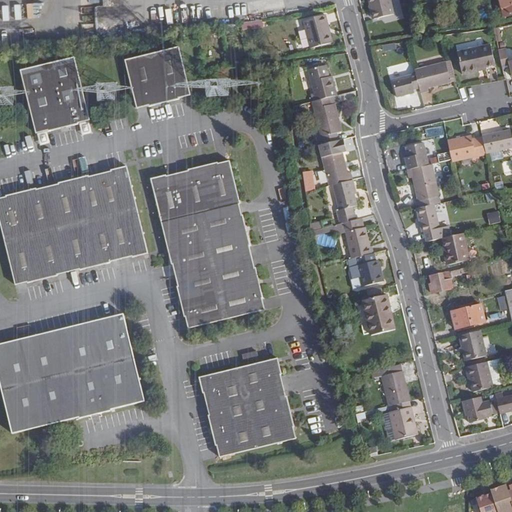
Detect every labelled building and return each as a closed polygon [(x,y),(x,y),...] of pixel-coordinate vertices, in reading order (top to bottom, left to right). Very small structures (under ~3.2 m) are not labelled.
[(369,0),(374,19),(393,15),(389,0),(369,0)] [(511,14),(511,0),(500,0),(504,16),(511,14)] [(329,23),(328,15),(306,19),(310,47),(330,43),(327,24),(329,23)] [(491,43),(458,49),(462,71),(479,68),(478,66),(495,63),(491,43)] [(191,96),(183,63),(179,48),(126,61),(129,77),(138,109),(149,106),(149,107),(180,100),(180,99),(191,96)] [(511,60),(509,62),(506,48),(499,50),(502,65),(510,64),(511,68),(511,73),(511,60)] [(91,121),(83,88),(75,58),(21,71),(28,101),(37,133),(48,131),(48,132),(79,124),(79,123),(91,121)] [(456,82),(451,61),(445,62),(450,84),(456,82)] [(450,84),(445,62),(416,70),(417,74),(420,87),(422,94),(429,92),(428,90),(450,84)] [(326,66),(309,70),(316,101),(329,98),(336,96),(333,81),(330,82),(329,77),(329,78),(326,66)] [(417,74),(410,76),(392,80),(397,97),(414,92),(414,89),(420,87),(417,74)] [(316,101),(312,102),(322,137),(341,132),(334,106),(338,104),(336,96),(329,98),(316,101)] [(442,125),(424,129),(426,137),(444,133),(442,125)] [(511,148),(511,134),(511,130),(483,136),(483,138),(487,153),(511,148)] [(453,160),(454,163),(487,155),(487,153),(483,138),(473,140),(472,136),(448,142),(453,160)] [(319,146),(322,159),(329,186),(333,185),(350,181),(353,180),(351,173),(348,174),(342,153),(347,152),(343,139),(319,146)] [(408,163),(409,169),(430,165),(425,142),(407,146),(410,157),(411,162),(408,163)] [(178,174),(177,172),(152,179),(172,265),(174,264),(179,286),(178,287),(185,317),(187,317),(190,329),(266,310),(263,297),(265,297),(258,267),(256,267),(251,245),(252,245),(245,215),(244,215),(241,203),(242,203),(232,160),(220,163),(219,162),(189,169),(190,171),(178,174)] [(433,164),(430,165),(409,169),(411,177),(414,176),(419,200),(440,195),(433,164)] [(6,196),(6,197),(0,199),(0,219),(16,285),(28,283),(28,284),(59,277),(58,275),(80,270),(80,272),(111,264),(111,262),(133,257),(134,259),(150,255),(128,166),(112,170),(112,172),(90,177),(90,176),(59,183),(59,184),(37,190),(37,188),(6,196)] [(311,172),(303,173),(304,182),(313,181),(311,172)] [(313,181),(304,182),(305,192),(314,190),(313,181)] [(353,210),(358,208),(350,181),(333,185),(341,213),(337,214),(338,220),(355,216),(353,210)] [(419,200),(421,207),(435,204),(442,202),(440,195),(419,200)] [(423,232),(426,231),(428,242),(443,239),(451,237),(449,226),(440,227),(435,204),(421,207),(418,208),(423,232)] [(487,213),(489,224),(501,222),(498,211),(487,213)] [(339,225),(356,220),(355,216),(338,220),(339,225)] [(363,228),(360,219),(332,227),(335,236),(346,233),(353,259),(372,255),(365,227),(363,228)] [(310,224),(311,231),(323,228),(321,221),(310,224)] [(469,261),(462,234),(451,237),(443,239),(449,266),(469,261)] [(377,261),(375,261),(373,254),(372,255),(353,259),(346,261),(352,280),(359,278),(361,287),(382,282),(377,261)] [(443,266),(430,269),(432,276),(444,273),(443,266)] [(472,266),(444,273),(432,276),(433,282),(431,283),(433,293),(454,288),(452,278),(457,277),(457,275),(465,273),(466,276),(474,274),(472,266)] [(352,280),(349,281),(351,289),(361,287),(359,278),(352,280)] [(396,329),(387,295),(365,300),(370,322),(364,324),(366,334),(372,332),(373,334),(396,329)] [(498,298),(501,311),(508,309),(505,296),(498,298)] [(487,322),(483,305),(452,312),(456,329),(487,322)] [(146,401),(125,314),(0,344),(0,374),(14,434),(79,418),(80,420),(113,412),(113,410),(146,401)] [(487,356),(480,330),(460,335),(466,361),(487,356)] [(259,357),(258,351),(244,354),(245,360),(259,357)] [(284,374),(280,358),(200,378),(203,393),(205,393),(210,415),(209,415),(217,446),(218,446),(221,457),(298,439),(295,427),(296,427),(289,396),(287,396),(282,374),(284,374)] [(502,358),(487,362),(493,387),(502,385),(498,369),(504,367),(502,358)] [(493,387),(487,362),(467,367),(474,392),(494,388),(493,387)] [(378,377),(383,376),(390,407),(392,406),(410,402),(410,401),(401,364),(376,370),(378,377)] [(511,411),(511,395),(497,399),(501,414),(511,411)] [(483,403),(481,397),(462,402),(464,411),(467,410),(470,423),(487,419),(486,417),(493,416),(490,401),(483,403)] [(412,416),(414,416),(410,401),(410,402),(392,406),(393,412),(390,412),(397,439),(416,434),(412,416)] [(355,414),(357,421),(368,418),(366,411),(355,414)] [(397,439),(390,412),(385,414),(391,441),(397,439)] [(491,493),(476,497),(480,511),(511,511),(511,494),(509,496),(505,485),(491,490),(491,493)]
